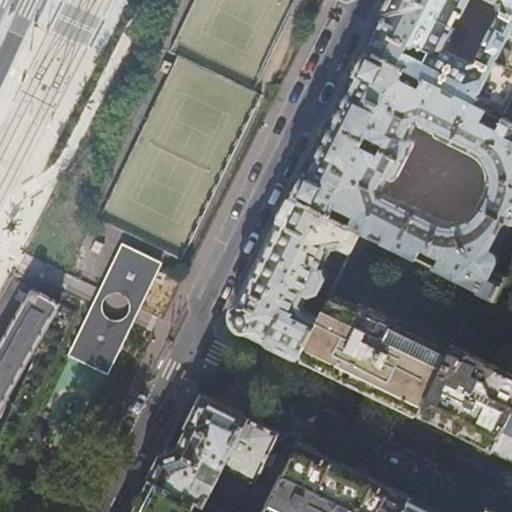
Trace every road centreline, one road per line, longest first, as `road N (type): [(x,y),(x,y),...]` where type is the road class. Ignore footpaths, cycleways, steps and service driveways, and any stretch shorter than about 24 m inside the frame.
road 1 (residential): [(185,342),(368,0)]
road 2 (residential): [(511,503),(185,342)]
road 3 (residential): [(99,511),(185,342)]
